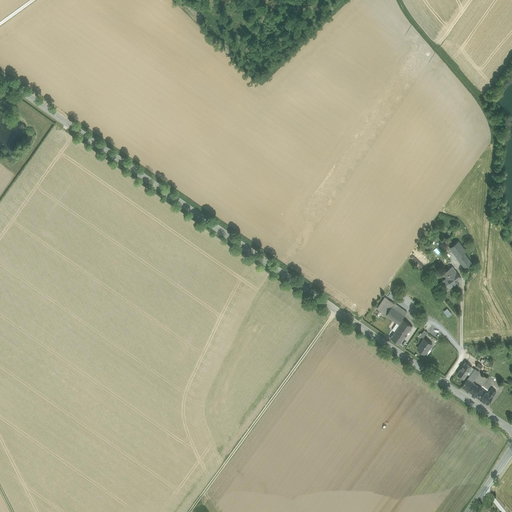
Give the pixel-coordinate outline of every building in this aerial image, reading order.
[(450,248),(465,268),(472,262),(464,252),(466,251),(459,241),(450,248)] [(448,279),(457,273),(452,267),(443,273),(447,278),(448,279)] [(448,279),(448,280),(451,284),(455,282),(457,283),(458,282),(457,280),(461,277),(457,273),(448,279)] [(448,279),(447,278),(443,282),(449,289),(453,286),(451,284),(448,280),(448,279)] [(407,312),(385,297),(377,309),(397,323),(399,324),(402,319),(407,312)] [(405,298),(402,301),(409,309),(410,310),(417,305),(412,300),(409,303),(405,298)] [(413,326),(402,319),(399,324),(400,324),(401,323),(411,329),(413,326)] [(401,335),(405,338),(411,329),(401,323),(400,324),(397,329),(402,333),(401,335)] [(391,337),(400,344),(405,338),(401,335),(402,333),(397,329),(395,331),(391,337)] [(417,349),(425,354),(432,344),(424,339),(417,349)] [(461,369),(467,374),(472,367),(472,366),(466,362),(461,369)] [(474,368),(474,369),(469,376),(468,377),(472,380),(478,371),(474,368)] [(467,374),(461,369),(458,373),(464,378),(467,374)] [(462,386),(470,391),(474,385),(475,384),(467,378),(462,386)] [(488,394),(477,386),(472,393),(488,404),(492,398),(488,394)] [(488,394),(492,398),(497,392),(492,389),(488,394)]
